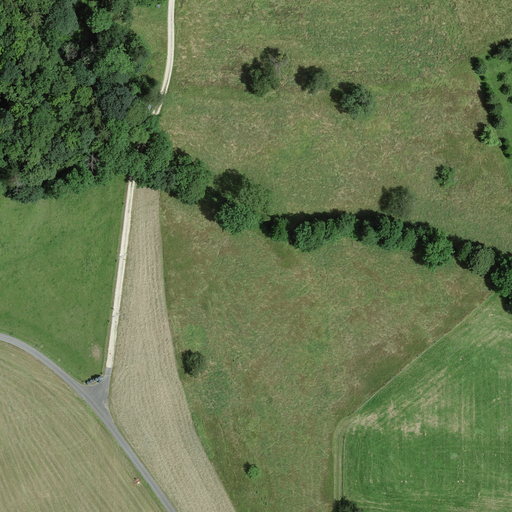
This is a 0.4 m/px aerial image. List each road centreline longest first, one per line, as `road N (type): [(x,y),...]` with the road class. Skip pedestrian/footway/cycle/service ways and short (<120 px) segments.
road 1 (track): [(95,404),(108,370),(131,175),(167,78),(172,0)]
road 2 (unclassified): [(171,511),(95,404),(42,357),(0,336)]
